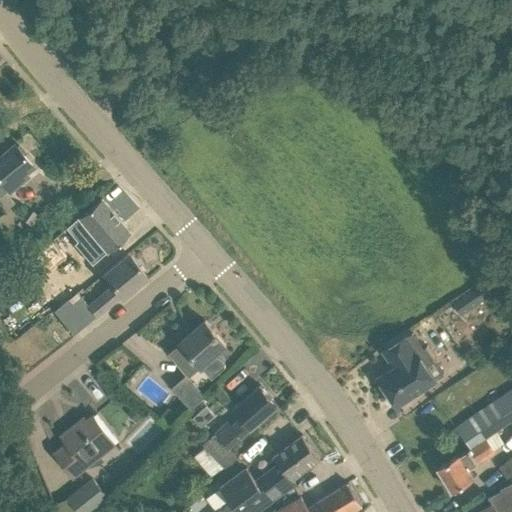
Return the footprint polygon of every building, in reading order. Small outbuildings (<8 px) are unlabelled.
[(32,164),(23,153),(25,151),(19,144),(17,146),(14,143),(0,155),(0,215),(13,204),(3,193),(27,173),(24,170),(32,164)] [(77,240),(74,242),(84,254),(92,263),(130,231),(102,197),(66,227),(77,240)] [(49,239),(30,256),(44,271),(63,255),(49,239)] [(106,291),(113,301),(121,294),(121,295),(146,275),(128,254),(104,273),(113,285),(106,291)] [(494,290),(487,281),(455,302),(462,312),(494,290)] [(5,285),(0,289),(0,307),(14,296),(5,285)] [(73,334),(85,324),(96,315),(84,300),(77,291),(53,310),(60,319),(73,334)] [(206,320),(182,340),(202,365),(212,377),(225,366),(223,360),(220,355),(216,354),(227,344),(206,320)] [(397,404),(437,377),(444,372),(427,345),(425,347),(413,330),(407,334),(385,350),(392,362),(394,361),(397,366),(379,378),(384,385),(383,387),(390,397),(392,398),(397,404)] [(207,396),(188,374),(174,386),(192,408),(207,396)] [(278,405),(261,384),(235,406),(243,416),(233,425),(231,422),(218,433),(217,432),(203,443),(225,468),(238,457),(229,447),(278,405)] [(511,388),(457,425),(472,447),(488,437),(511,421),(511,388)] [(207,405),(194,416),(202,426),(215,415),(207,405)] [(131,406),(124,412),(133,423),(140,417),(131,406)] [(116,440),(95,414),(88,420),(86,417),(63,435),(69,442),(56,452),(74,474),(116,440)] [(253,511),(293,482),(292,480),(321,458),(303,434),(273,457),(278,464),(256,480),(247,468),(219,489),(230,502),(219,511),(253,511)] [(496,451),(488,437),(472,447),(461,454),(460,453),(438,467),(453,491),(475,477),(471,469),(469,467),(496,451)] [(511,475),(511,457),(499,466),(508,478),(511,475)] [(69,496),(81,511),(90,511),(108,494),(94,475),(69,496)] [(350,511),(363,505),(349,482),(308,507),(301,496),(280,509),(281,511),(350,511)] [(511,511),(511,482),(501,488),(502,490),(488,496),(492,505),(480,510),(480,511),(511,511)]
